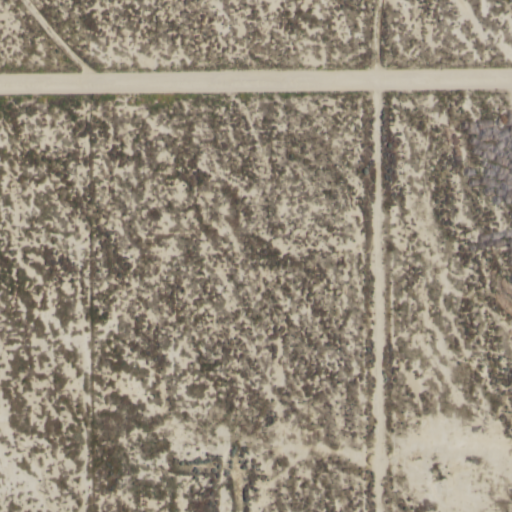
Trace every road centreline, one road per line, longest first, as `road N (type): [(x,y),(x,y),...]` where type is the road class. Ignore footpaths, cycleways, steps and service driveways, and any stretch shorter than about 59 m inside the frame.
road 1 (residential): [(511,79),(0,86)]
road 2 (residential): [(378,81),(373,511)]
